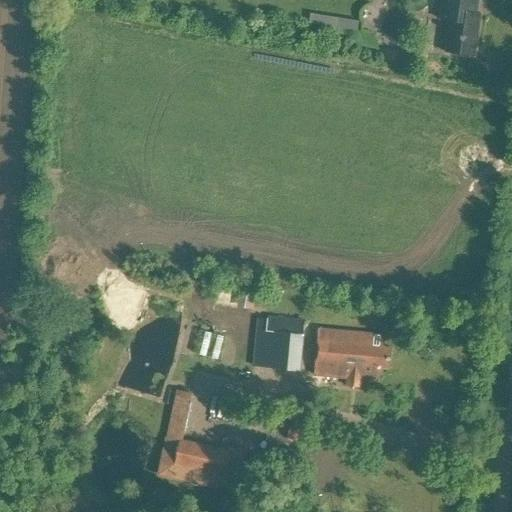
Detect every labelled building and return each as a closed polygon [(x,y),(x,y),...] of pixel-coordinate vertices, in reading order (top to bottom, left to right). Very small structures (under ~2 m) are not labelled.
[(442,0),(439,20),(449,22),(444,53),(473,58),(480,15),(476,14),(478,0),(442,0)] [(358,31),(359,22),(310,14),(309,23),(358,31)] [(240,291),(237,307),(254,310),(256,294),(240,291)] [(303,323),(284,321),(266,320),(266,324),(259,324),(254,368),(298,373),(303,323)] [(223,357),(225,333),(200,330),(198,354),(223,357)] [(384,352),(385,340),(320,334),(316,377),(349,380),(348,388),(362,389),(362,381),(381,383),(382,372),(390,372),(392,353),(384,352)] [(181,441),(176,465),(226,476),(231,452),(181,441)]
